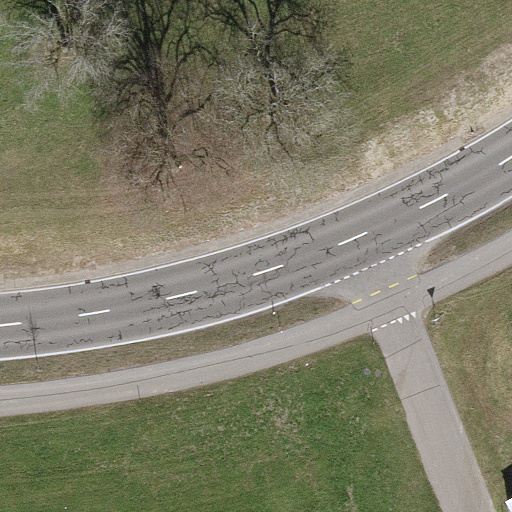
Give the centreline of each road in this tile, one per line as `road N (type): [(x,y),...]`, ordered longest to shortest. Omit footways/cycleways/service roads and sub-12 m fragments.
road 1 (secondary): [(0,326),(186,294),(360,237)]
road 2 (residential): [(470,511),(360,237)]
road 3 (secondary): [(360,237),(511,157)]
